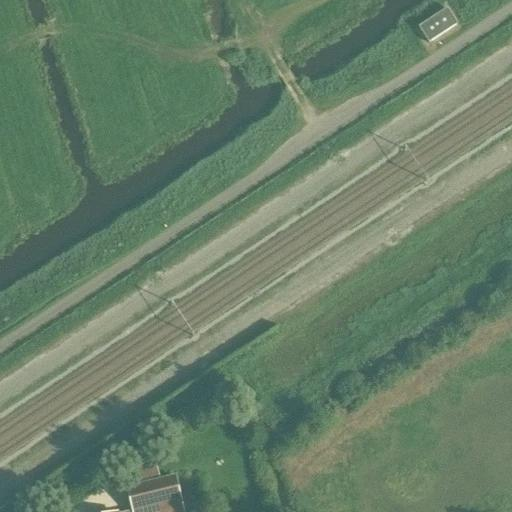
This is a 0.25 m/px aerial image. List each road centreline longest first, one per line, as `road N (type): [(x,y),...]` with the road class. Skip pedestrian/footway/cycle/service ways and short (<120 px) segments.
road 1 (unclassified): [(0,349),(511,9)]
road 2 (track): [(0,52),(61,29),(211,53),(270,41),(323,134)]
